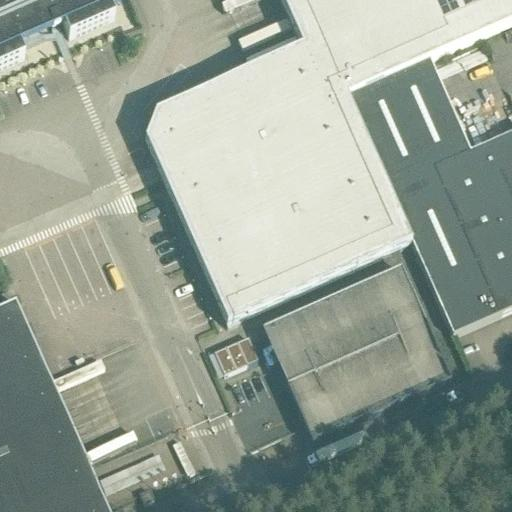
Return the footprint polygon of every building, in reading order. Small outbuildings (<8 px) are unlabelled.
[(0,0),(0,73),(24,63),(19,51),(64,32),(69,43),(114,23),(109,12),(121,7),(117,0),(0,0)] [(344,106),(355,101),(429,67),(483,45),(511,31),(511,0),(276,0),(302,57),(155,121),(145,148),(226,332),(411,250),(344,106)] [(355,101),(344,106),(353,126),(411,250),(420,272),(452,343),(461,339),(468,336),(511,316),(511,139),(495,147),(469,159),(453,122),(429,67),(405,78),(355,101)] [(449,384),(401,276),(261,338),(311,450),(451,388),(449,384)] [(0,511),(104,511),(88,475),(58,408),(48,384),(15,310),(0,316),(0,511)] [(224,381),(259,366),(248,344),(214,359),(224,381)] [(144,511),(154,507),(150,496),(140,501),(144,511)]
